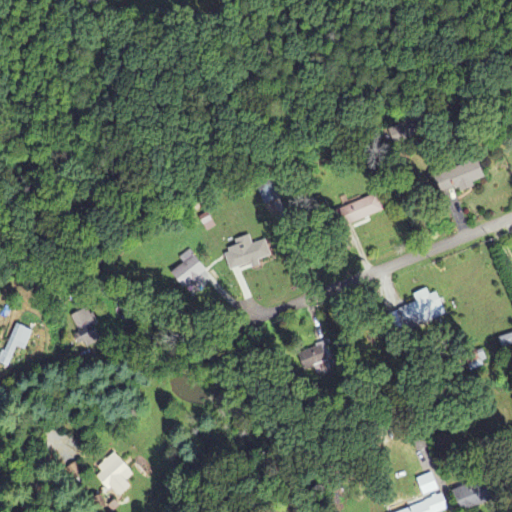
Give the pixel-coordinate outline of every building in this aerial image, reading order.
[(477,189),(475,184),(487,178),(479,159),(433,179),(440,195),(455,189),(459,197),(477,189)] [(384,212),(377,195),(342,210),(349,227),(384,212)] [(232,271),(257,263),(273,258),(268,241),(255,245),(253,236),(237,241),(239,249),(227,253),(232,271)] [(181,259),(185,264),(172,274),(184,289),(192,283),(199,292),(207,286),(200,278),(209,271),(192,250),(181,259)] [(449,315),(438,293),(432,296),(429,289),(415,296),(418,302),(402,310),(413,332),(449,315)] [(104,342),(87,308),(71,316),(88,350),(104,342)] [(36,331),(15,324),(1,365),(10,368),(18,348),(28,352),(36,331)] [(96,473),(120,500),(134,488),(128,482),(136,475),(117,454),(96,473)] [(445,511),(449,511),(434,474),(418,480),(427,502),(400,511),(445,511)] [(464,511),(469,511),(495,500),(489,486),(480,490),(476,482),(455,492),(464,511)]
